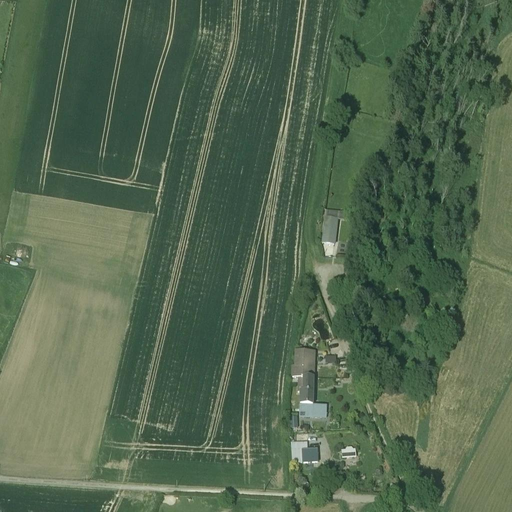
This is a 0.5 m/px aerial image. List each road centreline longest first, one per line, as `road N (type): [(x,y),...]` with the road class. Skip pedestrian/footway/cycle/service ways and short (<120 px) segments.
road 1 (unclassified): [(0,475),(396,497),(418,511)]
road 2 (track): [(314,257),(306,204),(338,0)]
